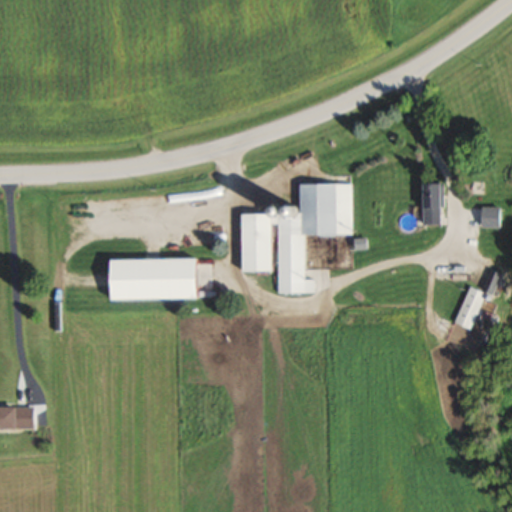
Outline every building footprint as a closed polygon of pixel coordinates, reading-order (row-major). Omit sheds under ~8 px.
[(444,225),(444,183),(423,183),(423,225),(444,225)] [(278,293),(316,292),(316,279),(306,279),(305,235),(339,234),(337,184),(300,185),(301,206),(275,206),(275,213),(244,214),(245,272),(278,271),(278,293)] [(481,207),(481,227),(504,227),(504,207),(481,207)] [(114,259),(114,300),(203,299),(203,258),(114,259)] [(475,267),(433,259),(430,274),(473,282),(475,267)] [(466,287),(450,323),(465,330),(482,292),(489,295),(498,275),(486,270),(477,291),(466,287)] [(0,407),(0,429),(21,429),(21,407),(0,407)]
